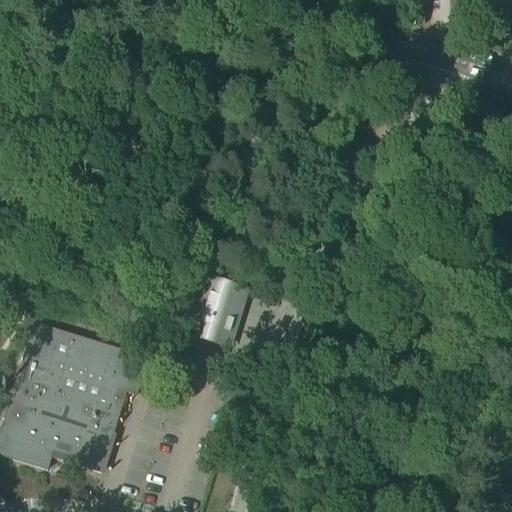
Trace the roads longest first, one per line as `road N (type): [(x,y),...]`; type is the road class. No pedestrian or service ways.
road 1 (unclassified): [(245,511),(315,244),(357,172),(416,131),(448,56)]
road 2 (primary): [(448,56),(268,0)]
